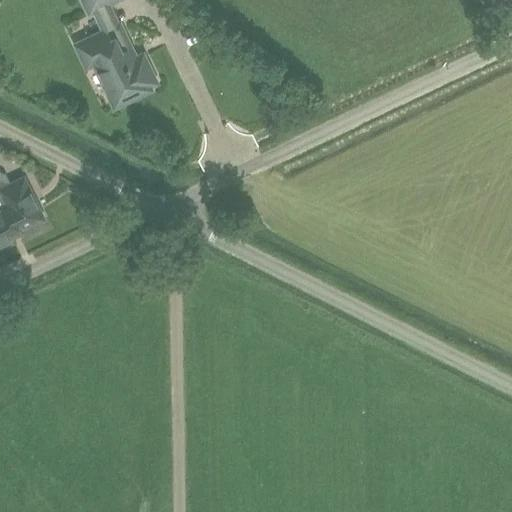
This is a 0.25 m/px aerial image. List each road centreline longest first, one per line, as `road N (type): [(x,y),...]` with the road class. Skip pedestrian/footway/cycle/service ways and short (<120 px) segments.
road 1 (unclassified): [(511,388),(158,210)]
road 2 (unclassified): [(158,210),(511,42)]
road 3 (unclassified): [(158,210),(0,131)]
road 4 (unclassified): [(0,286),(158,210)]
